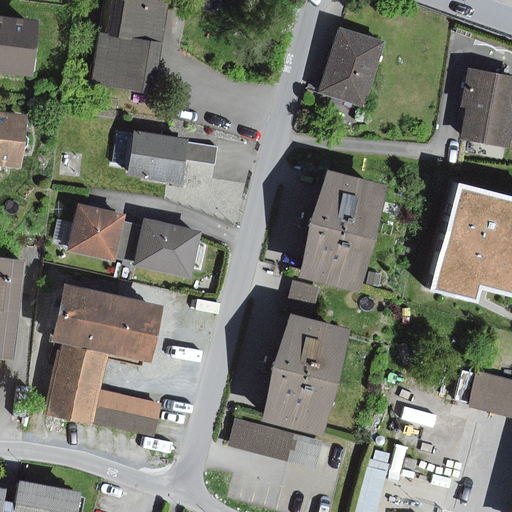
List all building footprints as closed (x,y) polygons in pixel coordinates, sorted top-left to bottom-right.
[(162,0),(106,0),(101,32),(94,31),(86,83),(148,93),(162,0)] [(32,18),(0,14),(0,71),(25,75),(32,18)] [(382,41),(334,26),(314,93),(361,107),(382,41)] [(466,106),(511,114),(511,73),(467,66),(460,105),(466,106)] [(511,127),(511,114),(466,106),(460,139),(508,148),(511,127)] [(0,166),(18,168),(23,115),(0,111),(0,166)] [(183,138),(129,130),(122,175),(176,183),(180,160),(213,165),(216,147),(183,142),(183,138)] [(380,183),(318,167),(297,219),(290,275),(352,291),(380,183)] [(511,198),(462,186),(434,291),(478,303),(482,288),(511,296),(511,198)] [(120,213),(73,203),(63,251),(110,260),(111,259),(119,220),(120,213)] [(197,231),(140,218),(138,225),(129,262),(129,265),(186,278),(197,231)] [(129,262),(138,225),(119,220),(111,259),(129,262)] [(0,359),(7,360),(17,258),(0,256),(0,359)] [(156,303),(57,282),(45,339),(57,342),(56,349),(53,348),(38,414),(88,425),(88,423),(151,437),(159,402),(97,388),(105,353),(143,361),(156,303)] [(343,328),(282,312),(260,362),(253,418),(315,434),(343,328)] [(511,381),(476,372),(467,407),(511,418),(511,381)] [(321,442),(231,417),(224,445),(313,470),(321,442)] [(354,511),(375,511),(387,464),(385,463),(388,453),(370,449),(354,511)] [(69,511),(73,490),(12,478),(7,500),(0,499),(0,511),(69,511)]
